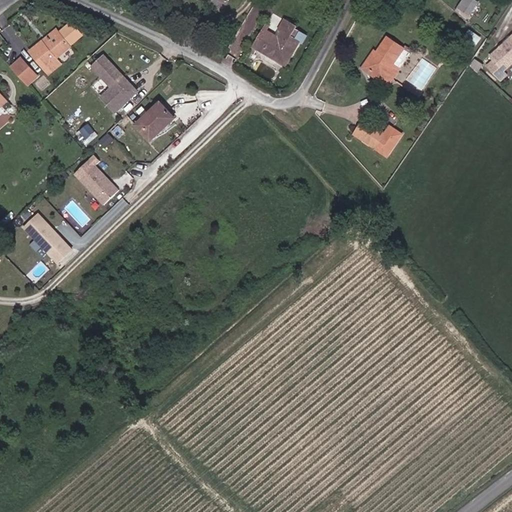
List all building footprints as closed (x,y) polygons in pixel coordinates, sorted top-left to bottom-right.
[(462,0),(457,9),(470,17),(480,1),(478,0),(462,0)] [(275,33),(274,37),(264,31),(258,40),(255,38),(246,53),(250,55),(253,50),(285,69),(298,44),(289,38),(293,28),(280,20),(273,32),(275,33)] [(41,41),(44,46),(58,34),(55,30),(41,41)] [(511,57),(511,30),(488,51),(492,55),(485,61),(495,72),(502,66),(511,57)] [(41,41),(32,49),(51,71),(65,59),(61,55),(70,48),(58,34),(44,46),(41,41)] [(383,35),(361,67),(371,74),(393,42),(383,35)] [(393,59),(400,46),(393,42),(371,74),(385,83),(399,63),(393,59)] [(140,90),(107,55),(96,65),(116,86),(105,96),(119,111),(140,90)] [(35,73),(21,58),(11,68),(25,82),(35,73)] [(495,72),(498,76),(505,70),(502,66),(495,72)] [(0,110),(2,109),(4,112),(11,106),(0,94),(0,110)] [(177,117),(163,102),(138,125),(152,140),(177,117)] [(363,119),(353,133),(367,142),(377,128),(363,119)] [(78,131),(86,143),(98,135),(90,123),(78,131)] [(374,147),(384,133),(377,128),(367,142),(374,147)] [(105,148),(114,140),(108,134),(99,142),(105,148)] [(95,155),(75,174),(105,205),(120,190),(96,165),(101,161),(95,155)] [(73,249),(40,213),(25,226),(59,262),(73,249)]
